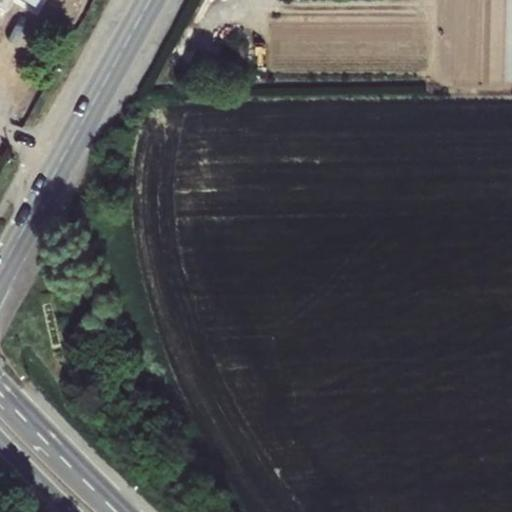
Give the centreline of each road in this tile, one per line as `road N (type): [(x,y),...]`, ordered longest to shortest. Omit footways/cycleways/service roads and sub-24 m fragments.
road 1 (tertiary): [(149,0),(0,275)]
road 2 (secondary): [(127,511),(0,381)]
